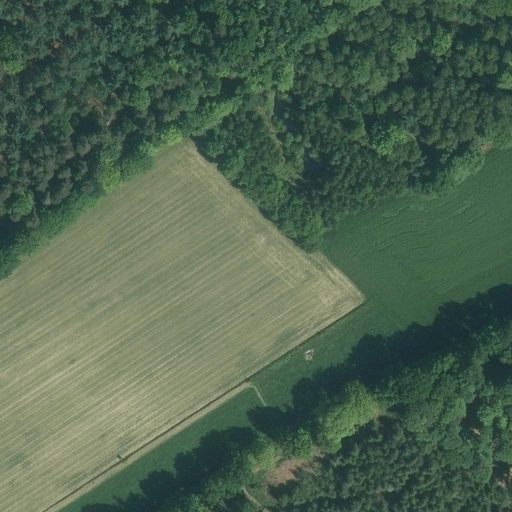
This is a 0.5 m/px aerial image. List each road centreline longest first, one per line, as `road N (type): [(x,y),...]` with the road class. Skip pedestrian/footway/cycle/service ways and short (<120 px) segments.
road 1 (track): [(197,0),(452,174),(511,134)]
road 2 (track): [(164,0),(150,61),(78,175),(0,242)]
